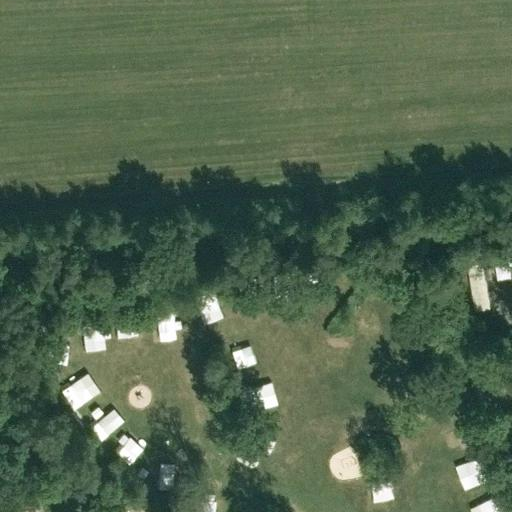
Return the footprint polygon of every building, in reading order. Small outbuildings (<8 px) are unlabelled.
[(491,312),(484,266),(469,268),(476,314),(491,312)] [(319,305),(317,281),(298,283),(300,306),(319,305)] [(279,308),(275,284),(258,287),(262,311),(279,308)] [(222,301),(232,318),(248,308),(238,292),(222,301)] [(51,316),(52,322),(68,318),(66,312),(51,316)] [(383,314),(364,323),(376,350),(395,342),(383,314)] [(127,323),(130,344),(153,341),(150,320),(127,323)] [(259,353),(243,357),(248,376),(263,372),(259,353)] [(269,397),(271,415),(286,413),(283,395),(269,397)] [(82,424),(73,412),(69,415),(78,427),(82,424)] [(483,435),(455,444),(461,464),(489,455),(483,435)] [(496,494),(505,490),(495,464),(486,467),(496,494)] [(511,511),(511,510),(508,500),(493,505),(495,511),(511,511)]
